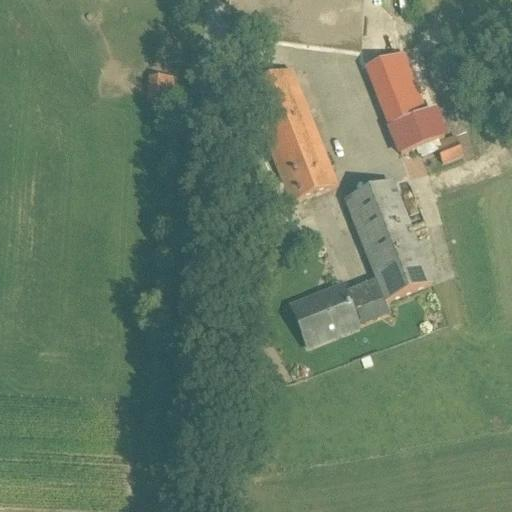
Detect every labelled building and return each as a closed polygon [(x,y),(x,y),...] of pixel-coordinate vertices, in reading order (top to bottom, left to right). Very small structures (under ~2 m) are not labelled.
[(400,60),(366,72),(399,157),(443,140),(432,111),(422,114),(400,60)] [(338,191),(293,79),(246,97),(291,209),(338,191)] [(455,140),(435,148),(442,167),(462,159),(455,140)] [(431,288),(391,187),(346,205),(377,285),(383,302),(385,307),(431,288)] [(377,285),(344,297),(350,315),(383,302),(377,285)] [(342,294),(321,302),(323,305),(294,317),(308,352),(357,333),(350,315),(344,297),(342,294)] [(234,368),(222,367),(222,383),(233,384),(234,368)]
